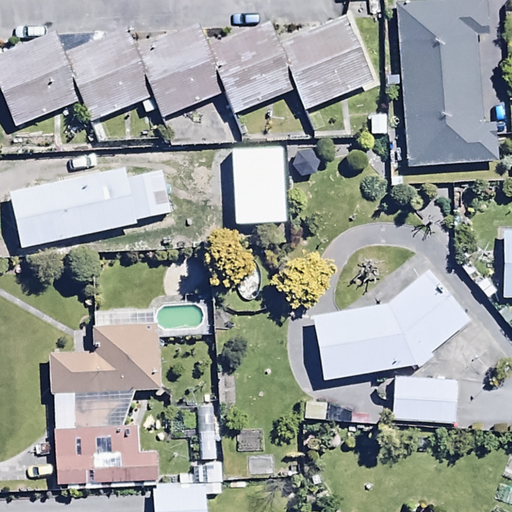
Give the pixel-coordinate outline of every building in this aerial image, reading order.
[(485,1),(394,7),(406,173),(495,167),(493,130),(482,131),(476,39),(488,38),(485,1)] [(90,128),(150,102),(158,123),(220,96),(232,123),(296,96),(305,118),(375,88),(345,17),(279,45),(271,26),(209,53),(200,33),(140,59),(130,35),(65,62),(53,35),(0,57),(0,98),(14,131),(79,103),(90,128)] [(8,196),(19,255),(137,233),(136,226),(169,220),(162,178),(126,184),(124,175),(8,196)] [(511,233),(502,233),(501,306),(511,305),(511,233)] [(385,312),(309,322),(321,389),(415,374),(470,327),(428,277),(385,312)] [(155,457),(137,457),(137,435),(75,435),(75,402),(133,402),(133,398),(156,398),(156,330),(108,330),(108,320),(93,320),(93,349),(98,349),(98,360),(50,360),(55,490),(155,490),(155,457)] [(456,386),(391,383),(388,427),(454,431),(456,386)] [(212,435),(197,436),(199,466),(214,465),(212,435)] [(278,459),(247,459),(247,481),(278,481),(278,459)] [(204,511),(204,492),(151,494),(151,511),(204,511)]
